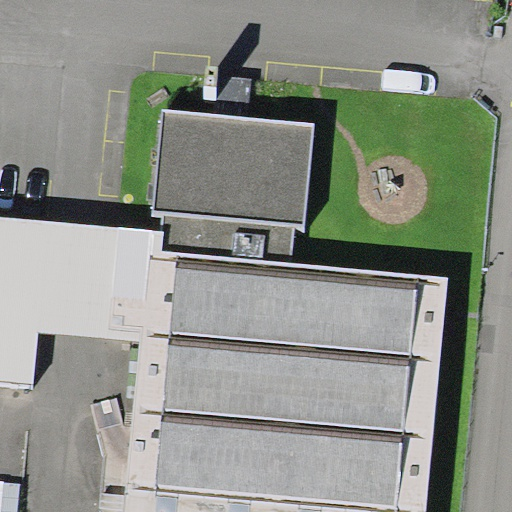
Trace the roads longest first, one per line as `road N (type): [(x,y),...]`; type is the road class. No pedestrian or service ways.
road 1 (unknown): [(0,12),(511,70)]
road 2 (residential): [(511,312),(493,511)]
